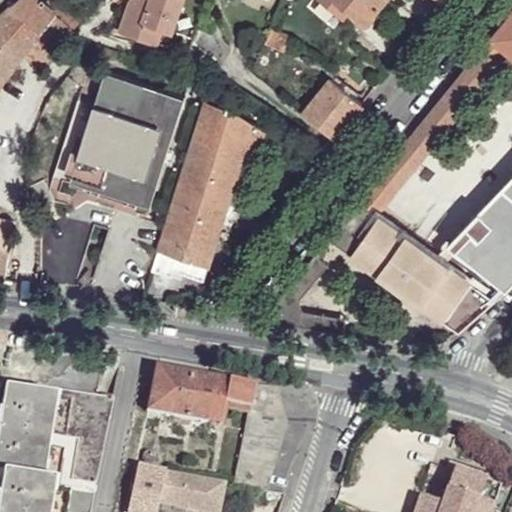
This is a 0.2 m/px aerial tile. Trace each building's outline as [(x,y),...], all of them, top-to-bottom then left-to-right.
[(83,0),(17,0),(0,17),(0,85),(5,78),(22,56),(41,69),(59,47),(76,26),(91,7),(83,0)] [(181,0),(129,0),(119,31),(156,44),(162,26),(172,29),(181,0)] [(385,0),(320,0),(321,0),(337,13),(342,7),(365,26),(371,19),(385,0)] [(441,8),(431,0),(409,0),(405,6),(428,23),(441,8)] [(511,13),(505,23),(493,37),(480,53),(328,241),(460,331),(480,317),(495,301),(377,217),(510,52),(511,52),(511,204),(496,221),(489,214),(458,247),(505,291),(511,283),(511,13)] [(290,38),(272,28),(265,41),(284,50),(289,41),(290,38)] [(231,63),(206,47),(196,62),(220,79),(224,73),(231,63)] [(184,98),(105,72),(94,104),(77,99),(53,174),(150,205),(184,98)] [(363,103),(332,79),(304,113),(335,137),(363,103)] [(238,111),(205,101),(151,270),(170,277),(172,270),(204,280),(221,226),(247,145),(257,149),(265,131),(238,111)] [(55,199),(43,178),(28,186),(39,207),(55,199)] [(13,222),(0,219),(0,250),(9,252),(13,222)] [(0,282),(4,283),(9,252),(0,250),(0,282)] [(329,268),(316,255),(285,294),(275,308),(274,315),(276,320),(282,325),(342,334),(345,317),(296,310),(329,268)] [(210,380),(154,369),(145,413),(204,424),(209,398),(207,398),(210,380)] [(254,388),(210,380),(207,398),(209,398),(204,424),(217,427),(222,405),(250,411),(254,388)] [(93,511),(112,402),(10,387),(9,393),(6,393),(0,425),(0,480),(3,481),(0,497),(0,511),(93,511)] [(276,392),(254,388),(250,411),(234,485),(264,491),(285,427),(276,392)] [(165,473),(137,468),(127,511),(157,511),(159,503),(205,511),(218,511),(224,483),(166,472),(165,473)] [(482,483),(451,473),(444,494),(475,504),(482,483)] [(497,488),(482,483),(475,504),(490,508),(497,488)] [(440,507),(419,500),(415,511),(488,511),(490,508),(475,504),(444,494),(440,507)] [(365,511),(370,501),(353,495),(348,510),(354,511),(365,511)]
